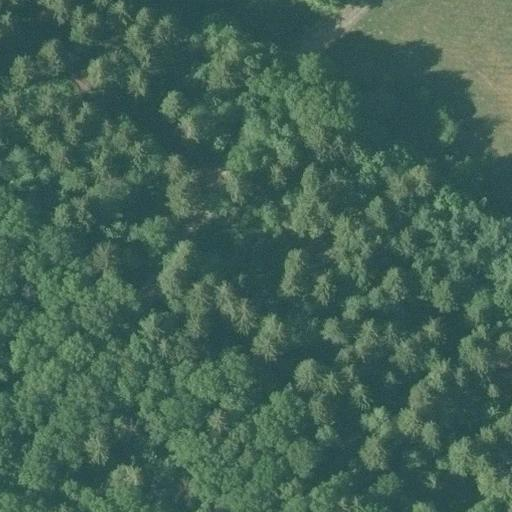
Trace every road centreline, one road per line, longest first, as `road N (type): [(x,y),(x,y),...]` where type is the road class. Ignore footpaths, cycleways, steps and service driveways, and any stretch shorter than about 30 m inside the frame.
road 1 (track): [(0,491),(137,313),(280,84),(298,35),(338,0)]
road 2 (track): [(511,156),(408,73),(340,66),(285,74)]
